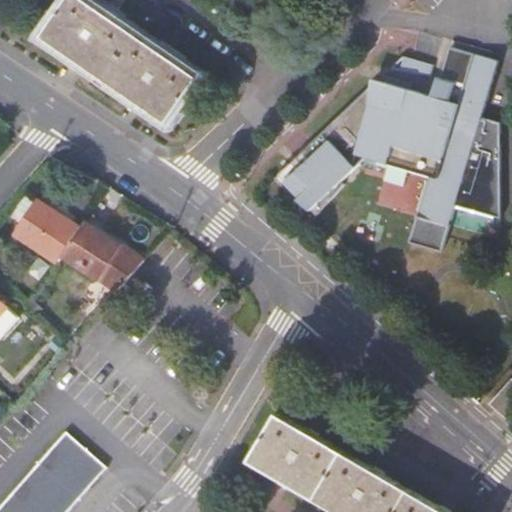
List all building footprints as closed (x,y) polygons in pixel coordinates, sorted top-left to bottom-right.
[(170,124),(202,78),(88,0),(71,0),(45,38),(170,124)] [(430,98),(373,80),(321,131),(356,162),(363,155),(425,174),(414,211),(443,236),(452,204),(495,217),(493,121),(478,116),(494,61),(446,46),(430,98)] [(428,64),(398,56),(386,68),(426,77),(428,64)] [(340,179),(356,162),(321,131),(285,165),(325,200),(343,183),(340,179)] [(314,211),(325,200),(285,165),(276,173),(314,211)] [(37,203),(16,237),(58,264),(62,259),(80,231),(37,203)] [(405,241),(438,250),(443,236),(414,211),(405,241)] [(98,281),(119,247),(83,226),(80,231),(62,259),(98,281)] [(511,422),(511,380),(506,375),(485,401),(511,423),(511,422)] [(442,511),(379,476),(315,438),(277,417),(249,464),(284,484),(333,511),(442,511)] [(0,509),(0,511),(71,511),(107,471),(66,435),(0,509)]
